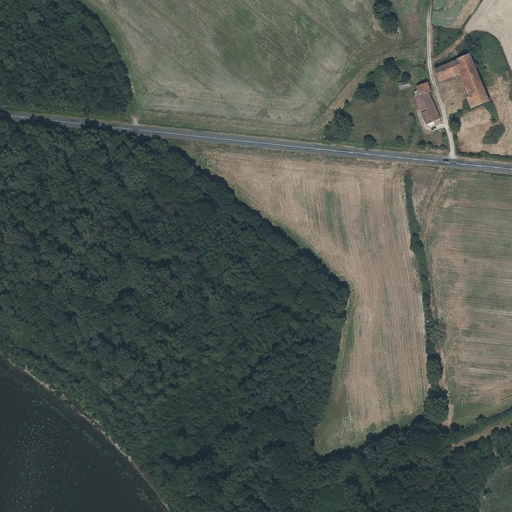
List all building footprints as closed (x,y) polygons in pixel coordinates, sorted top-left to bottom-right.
[(472,54),(453,61),(456,70),(460,68),(462,73),(465,72),(474,96),(469,98),(472,108),(476,106),(489,101),(472,54)] [(441,80),(462,73),(460,68),(456,70),(453,61),(436,67),(441,80)] [(401,89),(410,84),(408,79),(401,82),(399,83),(401,89)] [(428,83),(419,86),(428,110),(422,112),(427,123),(440,118),(437,110),(435,111),(428,91),(430,90),(428,83)] [(428,110),(419,86),(414,88),(422,112),(428,110)] [(435,111),(437,110),(430,90),(428,91),(435,111)] [(469,112),(471,120),(479,118),(477,110),(469,112)]
